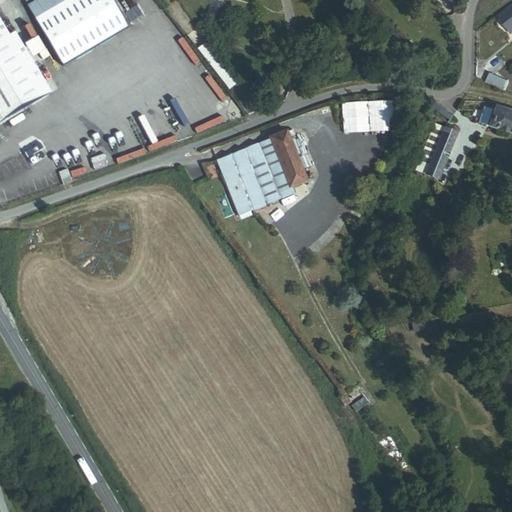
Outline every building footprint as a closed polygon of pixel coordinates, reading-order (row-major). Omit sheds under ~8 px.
[(38,0),(28,7),(35,19),(65,0),(38,0)] [(65,0),(35,19),(63,66),(128,26),(112,0),(65,0)] [(511,8),(501,18),(511,30),(511,8)] [(0,122),(51,92),(13,29),(8,33),(0,19),(0,122)] [(237,78),(204,38),(194,46),(227,86),(237,78)] [(507,90),(511,80),(492,72),(488,82),(507,90)] [(204,115),(214,126),(237,107),(227,95),(204,115)] [(369,110),(369,130),(393,131),(394,102),(342,100),(342,109),(369,110)] [(158,139),(146,110),(127,118),(122,107),(107,113),(124,154),(158,139)] [(511,135),(511,136),(511,135),(511,112),(495,107),(489,124),(511,131),(511,135)] [(416,169),(425,172),(444,126),(435,122),(416,169)] [(425,172),(439,178),(459,132),(444,126),(425,172)] [(219,158),(236,205),(291,185),(307,179),(290,132),(219,158)] [(25,149),(34,164),(49,155),(41,140),(25,149)] [(371,188),(379,168),(358,159),(349,179),(371,188)] [(236,205),(241,217),(295,197),(291,185),(236,205)] [(251,255),(262,275),(285,263),(274,242),(251,255)]
